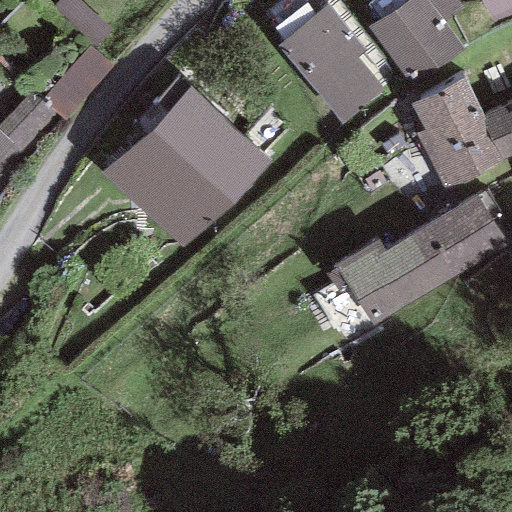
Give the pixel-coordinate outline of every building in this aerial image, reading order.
[(331,0),(316,0),(278,31),(345,113),(383,83),(357,51),(367,44),(331,0)] [(390,0),(364,17),(404,79),(460,44),(443,17),(462,5),(458,0),(390,0)] [(511,0),(478,0),(492,26),(511,16),(511,0)] [(111,59),(88,39),(41,91),(63,111),(111,59)] [(462,68),(410,93),(423,121),(415,126),(443,184),(511,151),(511,97),(484,111),(462,68)] [(268,155),(189,75),(101,162),(180,241),(268,155)] [(0,173),(58,111),(31,85),(0,118),(0,173)] [(375,229),(333,255),(374,319),(508,235),(475,182),(382,240),(375,229)]
